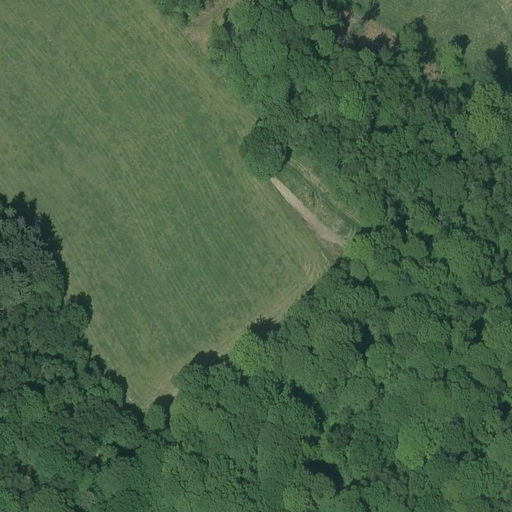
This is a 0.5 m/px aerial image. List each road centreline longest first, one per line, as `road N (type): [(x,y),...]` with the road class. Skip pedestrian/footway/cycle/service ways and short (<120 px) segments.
road 1 (track): [(511,119),(489,112),(415,234),(402,360),(264,460),(187,503)]
road 2 (track): [(187,503),(152,486),(87,397),(52,343),(43,295),(0,218)]
